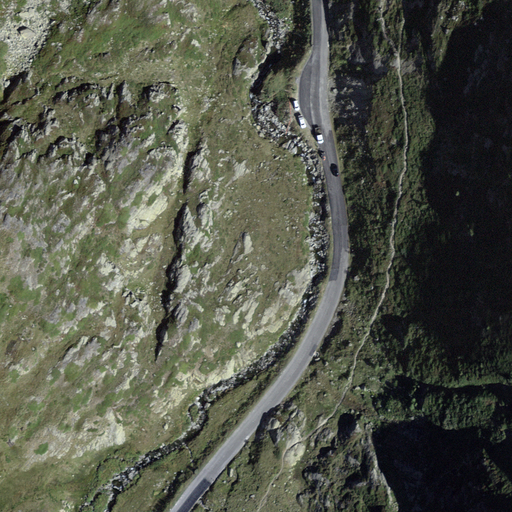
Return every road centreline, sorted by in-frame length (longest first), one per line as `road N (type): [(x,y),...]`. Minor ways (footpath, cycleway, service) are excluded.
road 1 (tertiary): [(319,0),(318,92),(340,233),(337,277),(291,372),(179,511)]
road 2 (trunk): [(226,511),(410,0)]
